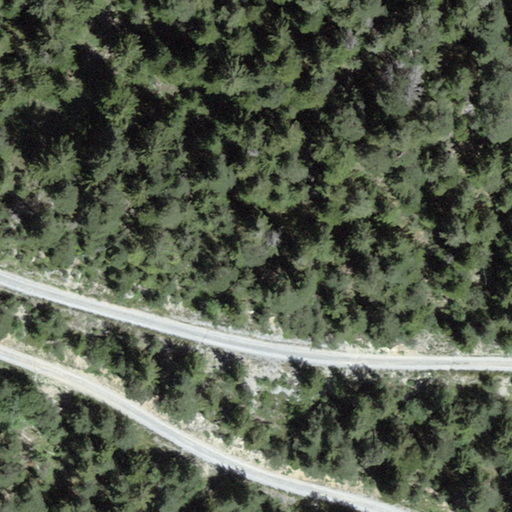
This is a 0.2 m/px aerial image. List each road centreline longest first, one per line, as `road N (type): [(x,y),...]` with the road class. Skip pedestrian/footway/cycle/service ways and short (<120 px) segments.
road 1 (track): [(0,276),(240,358),(511,374)]
road 2 (track): [(354,511),(267,484),(0,356)]
